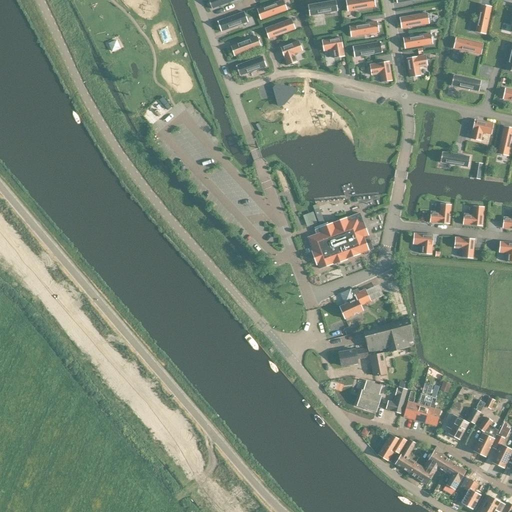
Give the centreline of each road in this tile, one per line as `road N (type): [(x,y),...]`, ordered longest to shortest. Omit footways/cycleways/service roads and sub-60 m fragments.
road 1 (tertiary): [(284,511),(0,184)]
road 2 (tertiary): [(285,352),(124,165),(39,0)]
road 3 (residential): [(511,493),(434,442),(340,420)]
road 4 (tertiary): [(452,511),(386,471),(340,420)]
